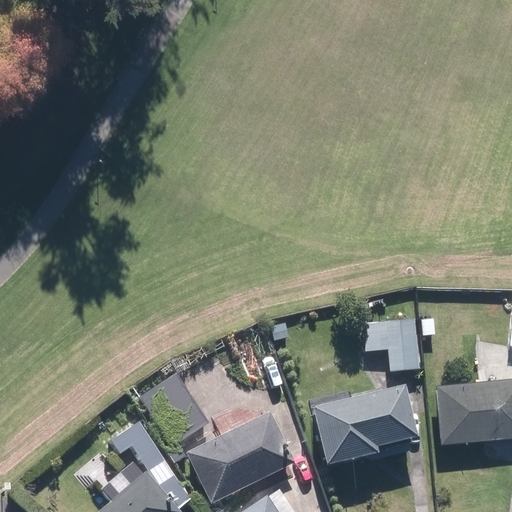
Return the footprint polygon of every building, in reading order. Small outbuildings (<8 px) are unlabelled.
[(430,336),(429,320),(418,321),(419,337),(430,336)] [(418,371),(411,321),(364,327),(362,355),(385,352),(388,375),(418,371)] [(172,376),(137,399),(170,449),(205,426),(172,376)] [(511,439),(511,381),(432,390),(438,448),(511,439)] [(411,441),(398,389),(306,412),(321,469),(372,456),(371,451),(411,441)] [(208,507),(292,465),(267,414),(183,456),(208,507)] [(174,510),(188,501),(137,424),(108,443),(117,457),(129,449),(158,492),(174,510)] [(117,475),(108,464),(88,481),(98,492),(117,475)] [(140,477),(129,465),(117,475),(98,492),(108,504),(140,477)] [(158,492),(143,474),(140,477),(108,504),(98,511),(174,511),(174,510),(158,492)] [(271,511),(263,498),(241,511),(271,511)]
